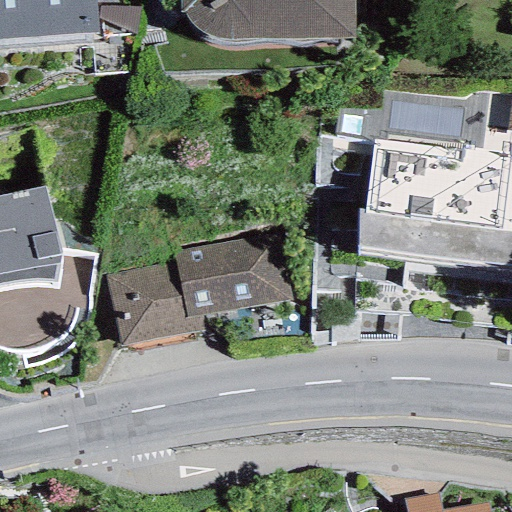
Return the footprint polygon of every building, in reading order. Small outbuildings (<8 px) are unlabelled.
[(0,0),(0,41),(98,35),(95,0),(0,0)] [(177,0),(177,12),(184,13),(186,19),(195,29),(211,38),(219,39),(233,40),(355,39),(353,0),(177,0)] [(358,212),(357,247),(511,267),(511,131),(507,131),(483,129),(480,151),(372,139),(364,213),(358,212)] [(45,189),(0,198),(0,348),(9,352),(25,354),(37,352),(49,350),(63,339),(72,327),(76,316),(78,310),(86,310),(95,256),(62,247),(45,189)] [(279,233),(172,252),(174,262),(104,275),(118,348),(204,333),(201,316),(291,300),(279,233)] [(441,511),(438,494),(403,501),(404,511),(489,511),(488,503),(443,511),(441,511)]
